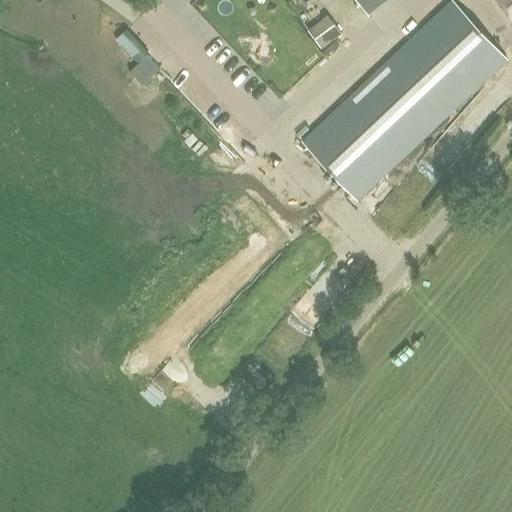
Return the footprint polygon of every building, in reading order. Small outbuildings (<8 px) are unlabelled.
[(359,0),(368,10),(381,0),(359,0)] [(511,0),(498,0),(511,18),(511,0)] [(487,36),(482,30),(456,55),(426,23),(302,140),(335,176),(358,199),(508,58),(487,36)] [(127,29),(113,40),(133,64),(143,56),(147,53),(127,29)] [(327,53),(343,40),(334,29),(318,41),(327,53)] [(258,85),(251,95),(273,109),(279,99),(258,85)] [(499,94),(479,117),(489,126),(509,104),(499,94)]
